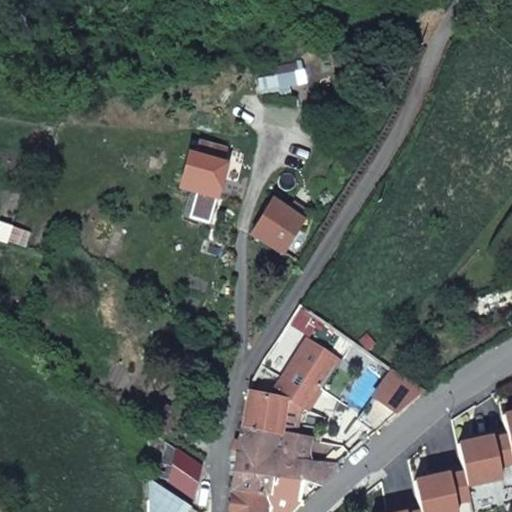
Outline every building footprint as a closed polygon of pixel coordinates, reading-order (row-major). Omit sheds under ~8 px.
[(296,73),(277,76),(279,88),(298,84),(296,73)] [(223,162),(226,148),(195,141),(193,157),(187,156),(181,189),(220,195),(225,162),(223,162)] [(302,220),(272,202),(253,235),(281,253),(302,220)] [(224,262),(231,252),(213,241),(207,250),(224,262)] [(247,393),(241,427),(278,433),(279,431),(294,433),(297,408),(289,403),(293,397),(308,407),(336,362),(304,342),(269,397),(247,393)] [(293,397),(289,403),(297,408),(304,412),(308,407),(293,397)] [(152,422),(178,440),(194,415),(169,399),(152,422)] [(511,412),(502,415),(507,436),(511,457),(511,456),(511,412)] [(303,465),(310,439),(288,435),(278,433),(241,427),(237,454),(277,461),(303,465)] [(511,461),(511,457),(507,436),(492,439),(491,437),(457,444),(463,473),(466,486),(501,478),(498,467),(511,462),(511,461)] [(175,447),(167,441),(159,476),(167,480),(175,447)] [(202,465),(175,447),(167,480),(193,498),(202,465)] [(237,454),(232,488),(270,496),(277,461),(237,454)] [(319,486),(336,470),(303,465),(277,461),(270,496),(296,501),(301,482),(319,486)] [(466,486),(463,473),(448,476),(448,474),(413,481),(420,511),(456,511),(454,503),(469,500),(466,486)] [(175,511),(183,500),(148,476),(148,511),(175,511)] [(292,511),(302,502),(296,501),(270,496),(232,488),(228,511),(292,511)]
